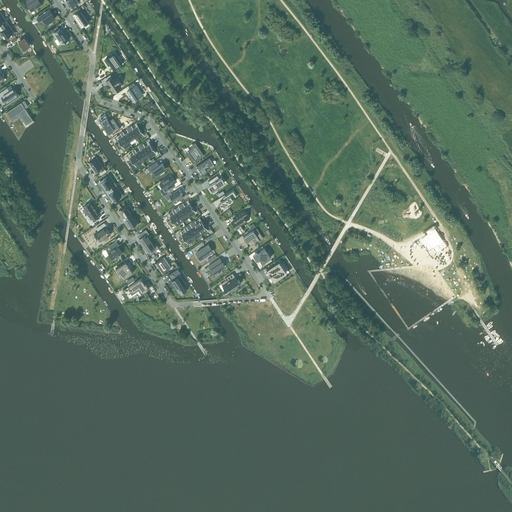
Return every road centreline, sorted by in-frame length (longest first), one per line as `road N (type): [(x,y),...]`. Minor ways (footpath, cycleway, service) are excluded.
road 1 (residential): [(89,84),(102,101),(148,119),(266,293),(193,303)]
road 2 (residential): [(78,163),(169,301),(193,303)]
